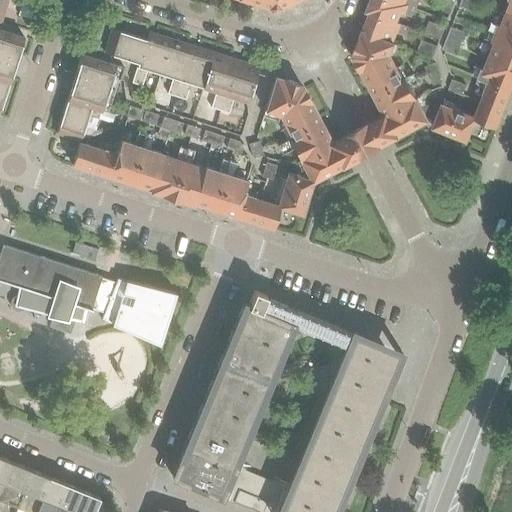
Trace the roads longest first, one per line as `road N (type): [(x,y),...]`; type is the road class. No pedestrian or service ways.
road 1 (residential): [(307,44),(457,306)]
road 2 (residential): [(140,486),(235,242)]
road 3 (residential): [(11,172),(235,242)]
road 4 (residential): [(235,242),(457,306)]
road 5 (residential): [(387,511),(457,306)]
road 6 (residential): [(11,172),(65,0)]
road 7 (residential): [(162,0),(307,44)]
road 8 (residential): [(511,166),(457,306)]
road 9 (residential): [(140,486),(0,432)]
